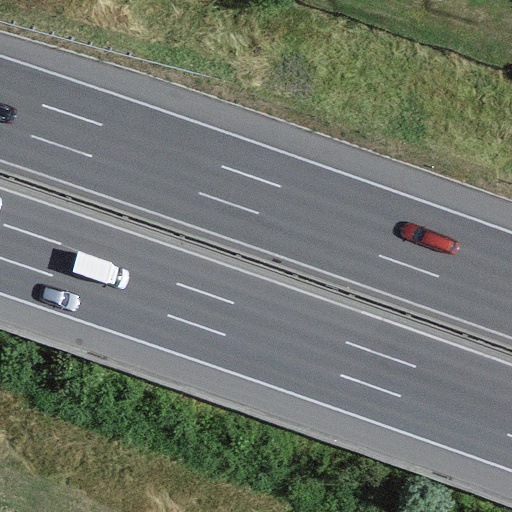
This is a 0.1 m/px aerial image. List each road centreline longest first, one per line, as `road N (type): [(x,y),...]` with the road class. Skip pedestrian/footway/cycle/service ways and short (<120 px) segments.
road 1 (motorway): [(511,286),(0,109)]
road 2 (motorway): [(0,242),(511,419)]
